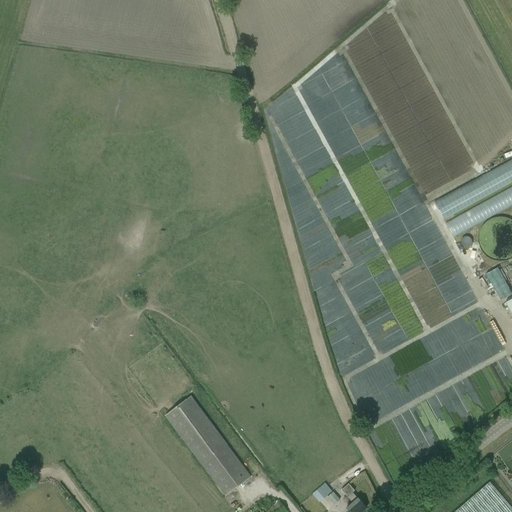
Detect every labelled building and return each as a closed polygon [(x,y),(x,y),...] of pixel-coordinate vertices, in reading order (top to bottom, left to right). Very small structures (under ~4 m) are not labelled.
[(511,193),(454,222),(460,235),(511,208),(511,193)] [(497,268),(485,275),(500,301),(511,295),(497,268)] [(489,354),(508,346),(500,328),(482,336),(489,354)] [(191,397),(165,416),(224,497),(251,477),(191,397)] [(511,511),(511,509),(490,483),(455,511),(511,511)] [(317,491),(324,499),(332,492),(327,486),(325,484),(317,491)] [(347,509),(348,511),(349,511),(362,511),(367,508),(352,492),(354,491),(348,484),(341,490),(347,497),(353,504),(347,509)] [(333,492),(328,497),(334,505),(340,500),(333,492)] [(287,511),(279,502),(266,511),(287,511)]
